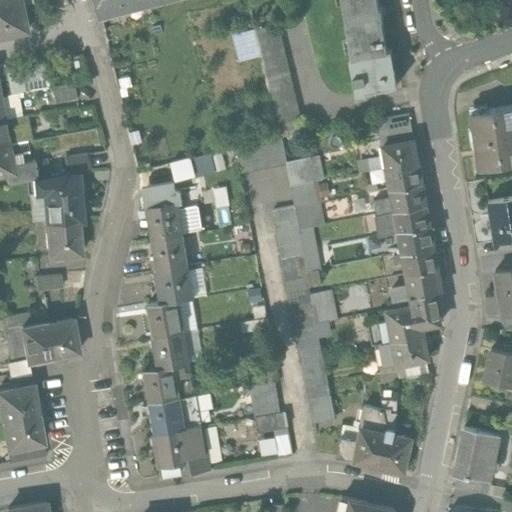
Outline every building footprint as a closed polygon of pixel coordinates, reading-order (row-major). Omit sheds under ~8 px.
[(0,0),(0,39),(27,33),(19,0),(0,0)] [(98,0),(103,16),(163,0),(98,0)] [(352,38),(356,57),(387,51),(382,21),(385,20),(383,9),(381,10),(378,0),(341,0),(348,38),(352,38)] [(292,119),(268,26),(244,32),(268,126),(292,119)] [(350,57),(357,96),(398,90),(391,51),(387,51),(356,57),(350,57)] [(11,89),(32,83),(28,71),(8,77),(11,89)] [(75,84),(51,90),(54,105),(78,99),(75,84)] [(0,121),(4,121),(11,119),(6,95),(0,95),(0,121)] [(511,105),(467,114),(478,173),(511,166),(511,105)] [(0,121),(0,146),(9,145),(16,143),(11,119),(4,121),(0,121)] [(400,154),(424,150),(423,138),(398,141),(400,154)] [(271,141),(234,149),(240,174),(277,165),(271,141)] [(0,176),(9,175),(11,185),(39,179),(45,178),(41,158),(14,164),(9,145),(0,146),(0,176)] [(386,165),(387,172),(427,166),(424,150),(400,154),(386,156),(388,165),(386,165)] [(60,161),(63,175),(85,171),(90,170),(87,156),(60,161)] [(277,165),(284,202),(311,197),(316,196),(313,181),(324,179),(320,157),(277,165)] [(194,159),(173,164),(177,182),(199,177),(194,159)] [(394,177),(396,190),(430,185),(427,166),(387,172),(388,178),(394,177)] [(45,178),(39,179),(41,194),(50,193),(52,225),(83,224),(89,223),(85,171),(63,175),(45,178)] [(382,201),(384,214),(433,206),(430,185),(396,190),(397,198),(382,201)] [(306,247),(320,244),(311,197),(284,202),(301,291),(307,322),(335,317),(329,287),(315,289),(306,247)] [(511,199),(489,203),(496,246),(511,243),(511,199)] [(174,201),(146,206),(151,236),(180,231),(174,201)] [(284,202),(258,207),(298,419),(324,414),(307,322),(301,291),(284,202)] [(381,237),(403,234),(437,228),(433,206),(384,214),(377,215),(381,237)] [(83,224),(52,225),(53,254),(85,252),(83,224)] [(400,248),(401,256),(440,249),(437,228),(403,234),(405,247),(400,248)] [(180,231),(151,236),(156,267),(185,262),(180,231)] [(408,266),(410,277),(444,271),(440,249),(401,256),(399,256),(401,267),(408,266)] [(185,262),(156,267),(162,299),(174,297),(191,294),(185,262)] [(410,277),(411,285),(407,286),(410,303),(446,297),(451,296),(446,270),(444,271),(410,277)] [(511,271),(501,273),(507,317),(511,316),(511,271)] [(36,278),(38,293),(63,290),(61,274),(36,278)] [(162,299),(146,302),(151,334),(180,329),(174,297),(162,299)] [(408,311),(395,314),(398,336),(432,330),(431,328),(451,324),(446,297),(410,303),(407,304),(408,311)] [(79,318),(54,321),(58,355),(84,351),(79,318)] [(54,321),(27,325),(31,358),(58,355),(54,321)] [(27,325),(14,326),(19,360),(31,358),(27,325)] [(180,329),(151,334),(157,366),(185,361),(180,329)] [(390,343),(393,365),(437,357),(432,330),(398,336),(399,342),(390,343)] [(511,351),(489,347),(483,382),(511,387),(511,351)] [(19,360),(8,362),(10,376),(34,372),(31,358),(19,360)] [(157,366),(141,369),(146,402),(191,394),(185,361),(157,366)] [(34,372),(10,376),(12,389),(36,385),(34,372)] [(280,377),(252,381),(259,428),(276,426),(277,435),(262,437),(264,454),(290,450),(280,377)] [(12,389),(0,391),(0,411),(2,424),(42,417),(36,385),(12,389)] [(191,394),(146,402),(152,436),(197,428),(191,394)] [(350,440),(346,456),(387,466),(397,426),(399,417),(368,409),(360,442),(350,440)] [(42,417),(2,424),(8,456),(26,452),(47,449),(42,417)] [(397,426),(387,466),(412,473),(420,440),(406,437),(408,429),(397,426)] [(197,428),(152,436),(158,469),(176,466),(177,472),(204,467),(197,428)] [(503,437),(462,428),(452,473),(493,482),(503,437)] [(26,452),(8,456),(9,463),(27,460),(26,452)] [(381,511),(346,503),(343,511),(381,511)]
